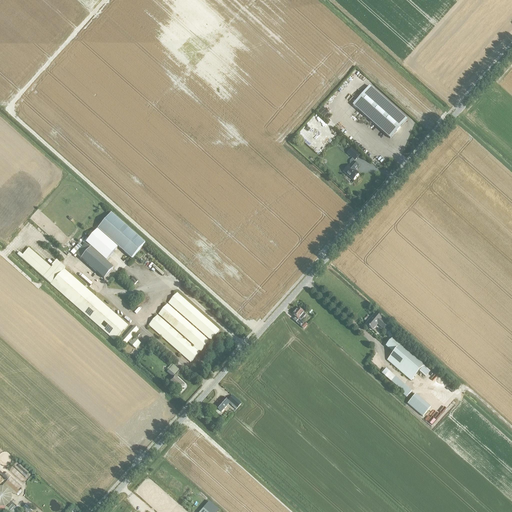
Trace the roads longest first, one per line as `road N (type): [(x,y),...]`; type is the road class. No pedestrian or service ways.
road 1 (tertiary): [(98,511),(511,50)]
road 2 (track): [(104,0),(6,109),(257,334)]
